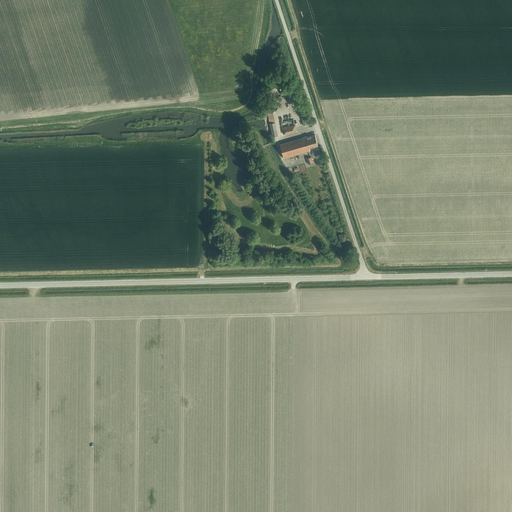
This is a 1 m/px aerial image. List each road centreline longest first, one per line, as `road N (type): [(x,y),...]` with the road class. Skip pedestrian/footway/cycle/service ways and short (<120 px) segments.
road 1 (tertiary): [(0,285),(367,277)]
road 2 (unclassified): [(367,277),(275,0)]
road 3 (tertiary): [(367,277),(511,274)]
